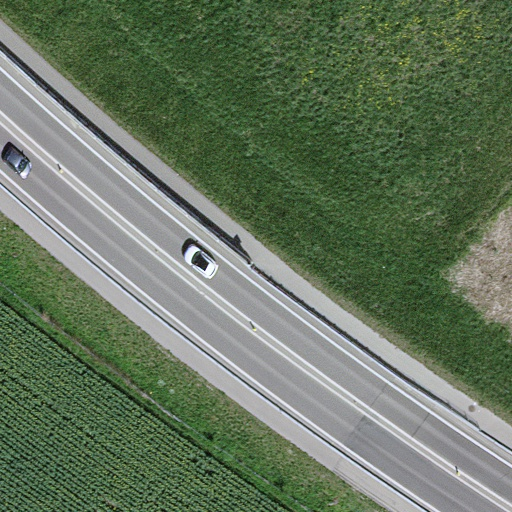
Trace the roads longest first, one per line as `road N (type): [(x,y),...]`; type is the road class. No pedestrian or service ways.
road 1 (trunk): [(120,224),(355,404),(511,510)]
road 2 (trunk): [(120,224),(0,119)]
